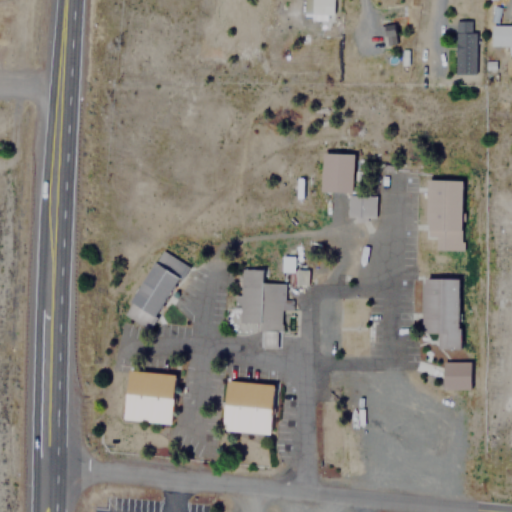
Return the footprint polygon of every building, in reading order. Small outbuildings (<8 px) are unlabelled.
[(334,0),(303,0),(303,15),(334,15),(334,0)] [(476,73),(476,19),(455,19),(455,73),(476,73)] [(380,27),(381,37),(387,36),(388,46),(399,44),(396,24),(380,27)] [(511,24),(490,24),(490,45),(511,45),(511,24)] [(352,191),(353,152),(321,152),(321,191),(352,191)] [(463,179),(425,178),(425,238),(433,239),(433,249),(463,249),(463,179)] [(347,218),(375,218),(375,193),(347,193),(347,218)] [(150,330),(186,264),(158,249),(122,315),(150,330)] [(296,256),(284,256),(283,272),(296,272),(296,256)] [(281,348),(282,282),(262,282),(262,268),(237,268),(236,325),(260,325),(260,348),(281,348)] [(310,270),(298,270),(297,285),(310,285),(310,270)] [(420,277),(421,332),(438,332),(438,348),(460,348),(460,277),(420,277)] [(444,388),(468,388),(468,362),(444,362),(444,388)] [(171,421),(175,375),(128,371),(123,417),(171,421)] [(274,385),(226,382),(222,428),(270,432),(274,385)]
